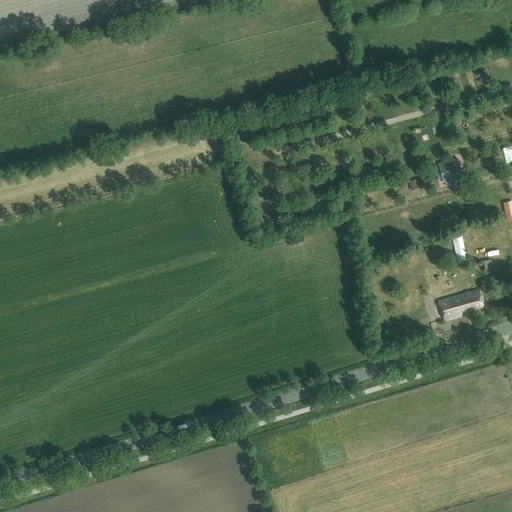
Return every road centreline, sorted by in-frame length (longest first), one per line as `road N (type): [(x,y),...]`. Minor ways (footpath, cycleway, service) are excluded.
road 1 (secondary): [(0,482),(511,329)]
road 2 (track): [(277,152),(284,188),(511,131)]
